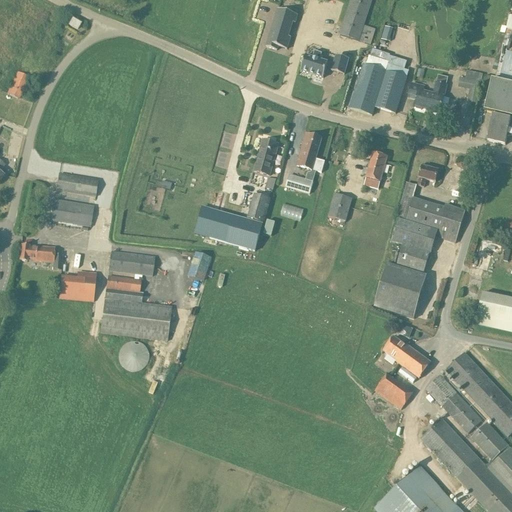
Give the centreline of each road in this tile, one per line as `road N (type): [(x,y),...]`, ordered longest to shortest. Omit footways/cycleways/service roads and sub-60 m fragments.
road 1 (unclassified): [(511,162),(280,98),(109,24)]
road 2 (unclassified): [(0,234),(42,103),(59,71),(109,24)]
